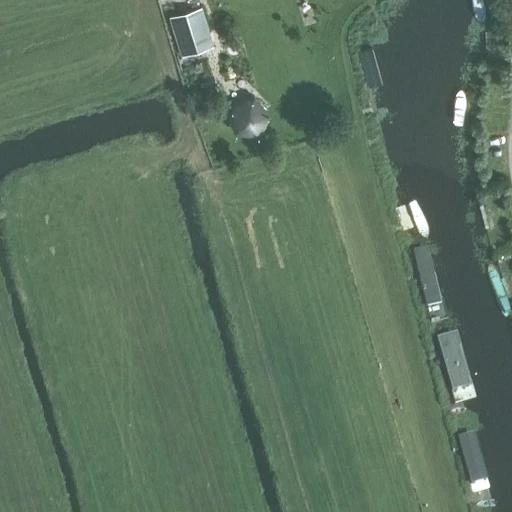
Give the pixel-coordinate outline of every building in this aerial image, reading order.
[(182,55),(213,46),(201,6),(170,15),(182,55)] [(373,50),(360,54),(369,86),(383,82),(373,50)] [(261,137),(269,115),(251,97),(229,111),(236,136),(261,137)] [(423,202),(405,207),(418,267),(435,264),(423,202)] [(436,342),(457,408),(464,406),(463,401),(477,398),(459,335),(436,342)] [(481,430),(459,436),(475,497),(497,492),(481,430)]
